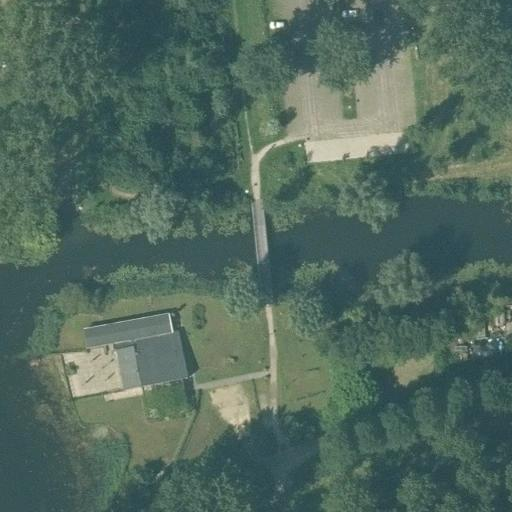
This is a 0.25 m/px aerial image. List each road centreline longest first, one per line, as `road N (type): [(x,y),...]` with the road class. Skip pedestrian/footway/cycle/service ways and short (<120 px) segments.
road 1 (track): [(284,457),(256,192)]
road 2 (track): [(511,168),(256,192)]
road 3 (residential): [(284,457),(442,398),(511,386)]
road 4 (track): [(511,411),(344,457),(288,487)]
road 5 (track): [(256,192),(231,0)]
